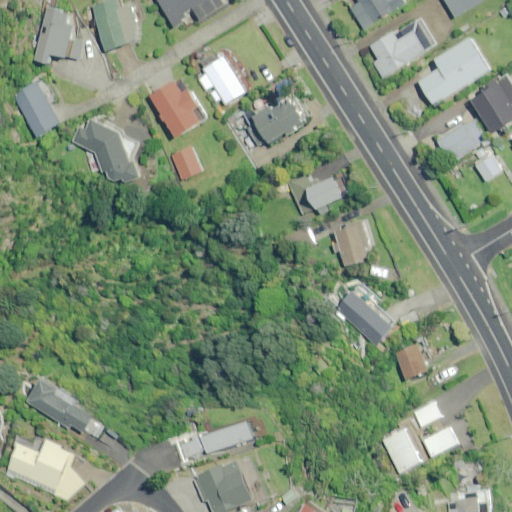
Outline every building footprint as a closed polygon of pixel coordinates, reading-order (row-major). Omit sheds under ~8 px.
[(142,41),(143,30),(134,5),(124,9),(120,0),(117,0),(95,7),(109,52),(142,41)] [(156,0),(173,28),(198,14),(202,21),(230,5),(226,0),(156,0)] [(410,4),(407,0),(359,0),(362,3),(353,9),(367,31),(410,4)] [(488,0),(447,0),(459,18),(488,0)] [(66,11),(49,8),(37,61),(54,65),(56,55),(83,61),(88,42),(76,39),(79,26),(63,22),(66,11)] [(441,46),(424,17),(369,49),(386,78),(441,46)] [(495,71),(475,38),(440,60),(445,68),(423,82),(437,106),(495,71)] [(210,74),(203,78),(200,80),(209,93),(218,88),(220,90),(213,94),(219,102),(225,98),(229,106),(249,93),(227,57),(207,70),(210,74)] [(511,76),(504,82),(502,79),(478,95),(480,98),(475,101),(497,135),(511,124),(511,76)] [(188,92),(180,80),(153,97),(179,140),(212,119),(204,107),(193,89),(188,92)] [(42,139),(67,123),(41,81),(15,97),(42,139)] [(273,144),(307,122),(293,100),(277,110),(276,107),(257,119),(259,123),(248,130),(260,148),(271,141),(273,144)] [(131,179),(132,183),(149,178),(143,161),(138,162),(128,133),(89,115),(76,142),(101,153),(107,173),(113,172),(115,178),(122,182),(131,179)] [(481,145),(464,121),(438,140),(448,154),(454,150),(460,160),(481,145)] [(206,172),(194,147),(174,157),(185,181),(206,172)] [(504,172),(493,156),(478,166),(489,182),(504,172)] [(471,163),(468,165),(461,170),(471,184),(478,179),(471,168),(474,166),(471,163)] [(317,187),(314,177),(292,185),(304,215),(350,198),(342,178),(317,187)] [(370,249),(374,248),(367,223),(337,231),(346,267),(373,260),(372,255),(370,249)] [(318,244),(312,228),(286,238),(292,254),(318,244)] [(358,292),(340,311),(379,347),(402,324),(373,297),(369,302),(358,292)] [(422,316),(417,309),(404,319),(409,325),(422,316)] [(435,358),(428,343),(399,355),(409,381),(434,371),(430,360),(435,358)] [(449,387),(443,374),(435,378),(441,391),(449,387)] [(83,402),(65,391),(46,379),(31,403),(73,429),(75,425),(87,433),(98,417),(81,406),(83,402)] [(0,438),(2,438),(5,435),(7,431),(9,428),(10,424),(10,419),(10,415),(9,411),(7,408),(5,404),(2,401),(0,399),(0,438)] [(446,419),(437,402),(416,413),(425,430),(446,419)] [(393,432),(394,435),(386,439),(402,474),(427,463),(415,435),(421,432),(415,418),(401,424),(403,428),(393,432)] [(259,438),(254,422),(183,446),(187,458),(210,451),(211,454),(259,438)] [(463,445),(455,427),(427,441),(435,458),(463,445)] [(37,444),(26,438),(21,436),(16,446),(21,448),(11,468),(59,492),(57,496),(70,502),(89,484),(75,468),(81,455),(68,449),(69,447),(53,439),(52,441),(45,455),(35,450),(37,444)] [(273,500),(271,497),(256,457),(199,479),(207,500),(211,499),(215,511),(231,511),(259,502),(260,505),(273,500)] [(300,499),(294,491),(283,498),(289,506),(300,499)] [(493,511),(491,491),(459,494),(460,502),(451,503),(451,511),(493,511)] [(331,511),(310,499),(302,511),(331,511)]
